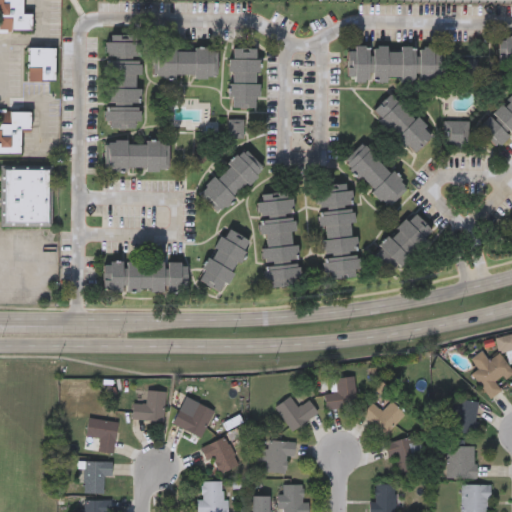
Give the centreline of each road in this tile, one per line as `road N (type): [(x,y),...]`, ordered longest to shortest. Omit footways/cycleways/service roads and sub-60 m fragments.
road 1 (secondary): [(511,275),(356,314),(277,323),(0,322)]
road 2 (secondary): [(0,344),(318,345),(511,308)]
